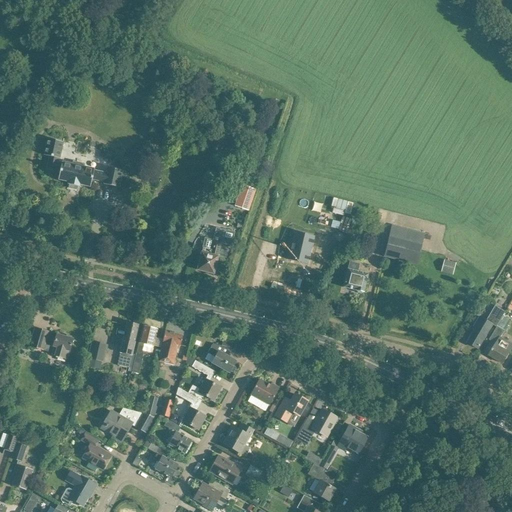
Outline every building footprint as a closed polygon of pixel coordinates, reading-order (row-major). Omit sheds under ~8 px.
[(163,75),(156,91),(168,97),(175,80),(163,75)] [(79,187),(80,185),(90,188),(92,180),(104,183),(104,184),(103,184),(119,188),(119,187),(122,172),(123,172),(107,168),(106,174),(94,171),(95,169),(94,169),(94,170),(84,167),(84,164),(73,162),(72,164),(62,162),(61,163),(57,162),(58,158),(60,159),(60,158),(63,143),(47,139),(47,140),(44,155),(43,155),(50,157),(47,169),(57,172),(55,180),(68,183),(68,185),(68,184),(79,187)] [(92,152),(92,149),(80,148),(81,140),(71,139),(69,149),(92,152)] [(147,145),(140,157),(147,162),(154,150),(147,145)] [(242,185),(235,206),(249,211),(256,190),(242,185)] [(274,216),(268,240),(279,242),(284,219),(274,216)] [(391,226),(386,247),(384,257),(426,267),(429,253),(420,251),(425,234),(391,226)] [(199,262),(197,270),(213,274),(216,264),(221,243),(226,244),(232,246),(235,233),(229,232),(216,229),(213,241),(206,239),(204,248),(203,248),(201,253),(200,253),(198,258),(198,261),(199,262)] [(296,234),(288,262),(307,267),(314,239),(296,234)] [(456,263),(444,260),(441,272),(453,275),(456,263)] [(368,274),(358,271),(359,264),(349,262),(347,269),(345,278),(343,288),(364,293),(368,274)] [(474,327),(476,329),(468,343),(479,349),(484,341),(493,325),(497,327),(506,312),(496,306),(487,321),(480,316),(474,327)] [(117,365),(132,369),(135,355),(132,354),(136,335),(138,325),(127,323),(125,330),(119,328),(117,330),(116,334),(117,337),(123,338),(122,348),(117,365)] [(135,355),(132,369),(131,372),(139,374),(143,353),(142,352),(144,344),(154,347),(155,340),(157,330),(142,326),(135,355)] [(505,331),(498,326),(489,340),(496,344),(489,355),(503,364),(508,355),(510,353),(511,349),(511,344),(501,338),(505,331)] [(48,332),(34,328),(29,347),(52,353),(51,355),(67,360),(70,349),(73,339),(57,335),(54,344),(53,347),(45,344),(48,332)] [(178,346),(180,346),(183,336),(165,332),(159,358),(158,362),(169,365),(170,360),(175,361),(178,346)] [(223,340),(221,346),(233,349),(234,343),(228,341),(223,340)] [(108,346),(91,342),(87,359),(104,363),(108,346)] [(233,349),(221,346),(213,344),(207,354),(215,359),(212,363),(229,373),(236,362),(229,358),(233,351),(234,349),(233,349)] [(215,372),(187,357),(185,363),(208,376),(199,390),(192,386),(187,393),(198,399),(201,401),(204,403),(207,397),(214,400),(220,388),(210,382),(215,372)] [(250,395),(269,406),(279,388),(271,384),(270,385),(259,379),(250,395)] [(198,399),(182,390),(178,388),(176,395),(178,396),(192,404),(182,421),(197,430),(205,417),(196,411),(201,401),(198,399)] [(282,403),(275,416),(287,423),(292,413),(299,416),(307,402),(294,394),(288,406),(282,403)] [(164,400),(160,415),(169,417),(174,402),(164,400)] [(140,430),(148,416),(140,413),(123,409),(119,415),(111,410),(106,419),(101,428),(111,433),(114,435),(113,437),(121,442),(131,425),(133,426),(140,430)] [(337,418),(322,410),(314,423),(309,420),(300,436),(309,441),(315,431),(326,437),(337,418)] [(148,416),(140,430),(146,433),(155,418),(148,416)] [(177,425),(170,422),(167,421),(164,426),(172,431),(169,436),(173,438),(169,445),(175,449),(184,453),(191,441),(177,433),(181,427),(177,425)] [(252,430),(246,427),(241,424),(238,430),(233,427),(231,429),(233,430),(224,445),(239,453),(252,430)] [(344,434),(339,444),(333,441),(323,460),(320,465),(326,469),(338,448),(342,450),(344,446),(358,454),(367,438),(357,432),(358,430),(349,425),(344,434)] [(12,452),(17,438),(9,434),(3,449),(12,452)] [(98,441),(85,434),(81,441),(91,446),(84,459),(89,463),(88,465),(96,470),(98,467),(102,470),(111,455),(95,446),(98,441)] [(17,438),(12,452),(13,453),(11,459),(21,463),(27,447),(16,443),(18,438),(17,438)] [(288,439),(284,445),(289,448),(292,441),(288,439)] [(148,449),(156,454),(153,459),(159,462),(155,469),(171,478),(178,465),(164,457),(167,452),(151,443),(148,449)] [(232,485),(241,469),(218,456),(209,472),(232,485)] [(318,457),(314,464),(319,467),(320,465),(323,460),(318,457)] [(32,470),(16,464),(13,472),(16,473),(12,486),(25,491),(32,470)] [(336,477),(319,467),(313,464),(308,475),(319,481),(312,493),(320,497),(329,502),(336,490),(330,487),(336,477)] [(256,482),(262,472),(250,466),(245,476),(256,482)] [(88,480),(81,477),(71,472),(66,480),(76,486),(73,491),(69,489),(66,489),(61,499),(61,502),(70,506),(73,501),(83,506),(90,493),(91,494),(96,485),(88,480)] [(230,491),(217,483),(211,480),(208,487),(203,484),(194,499),(203,504),(202,506),(211,511),(216,503),(225,509),(229,502),(225,500),(230,491)] [(33,494),(23,510),(27,511),(31,511),(38,500),(36,499),(37,496),(33,494)] [(255,495),(252,500),(258,504),(261,498),(255,495)] [(321,505),(304,495),(297,508),(303,511),(316,511),(317,511),(321,505)]
